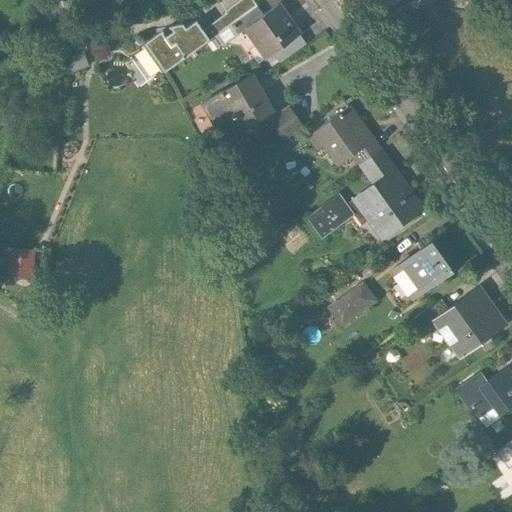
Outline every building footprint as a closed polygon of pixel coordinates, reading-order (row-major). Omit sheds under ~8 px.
[(210,41),(215,37),(257,6),(252,0),(240,0),(225,11),(227,14),(203,31),(210,41)] [(264,15),(244,29),(265,58),(275,50),(298,33),(278,5),(264,15)] [(264,15),(257,6),(215,37),(221,46),(244,29),(264,15)] [(165,73),(210,41),(203,31),(196,21),(185,29),(182,24),(170,27),(174,34),(167,39),(161,31),(144,43),(165,73)] [(306,44),(298,33),(275,50),(283,61),(306,44)] [(42,51),(44,36),(27,34),(25,48),(42,51)] [(84,53),(69,58),(73,71),(88,66),(84,53)] [(273,114),(253,76),(221,93),(224,99),(208,108),(226,140),(273,114)] [(288,107),(269,120),(281,138),(301,124),(288,107)] [(352,153),(359,162),(379,148),(349,107),(310,134),(319,146),(322,143),(337,164),(352,153)] [(374,183),(347,203),(355,214),(361,222),(367,218),(381,237),(422,208),(379,148),(359,162),(374,183)] [(323,237),(355,214),(347,203),(339,192),(306,215),(323,237)] [(442,234),(392,269),(413,299),(463,264),(442,234)] [(375,301),(362,283),(339,300),(351,318),(375,301)] [(447,307),(432,319),(458,355),(504,322),(478,285),(447,307)] [(421,327),(432,319),(447,307),(440,298),(414,317),(421,327)] [(511,407),(511,375),(507,369),(488,382),(480,388),(495,409),(500,416),(511,407)] [(480,419),(495,409),(480,388),(488,382),(480,372),(455,390),(477,421),(480,419)] [(486,426),(500,416),(495,409),(480,419),(486,426)] [(511,442),(497,453),(509,470),(511,467),(511,442)]
